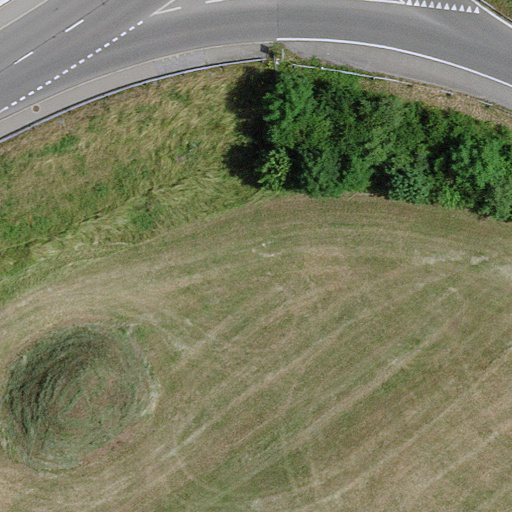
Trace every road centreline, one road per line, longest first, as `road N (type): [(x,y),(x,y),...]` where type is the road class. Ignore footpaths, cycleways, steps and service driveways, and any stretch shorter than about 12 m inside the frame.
road 1 (motorway): [(0,74),(107,45),(297,19),(401,29),(511,62)]
road 2 (secondary): [(0,74),(113,0)]
